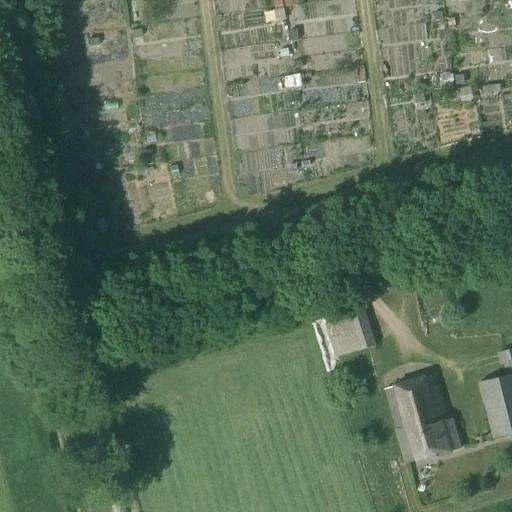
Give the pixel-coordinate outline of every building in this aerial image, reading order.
[(46,0),(47,14),(58,14),(57,0),(46,0)] [(118,25),(53,33),(59,78),(79,76),(84,70),(82,57),(87,50),(104,48),(116,34),(120,34),(122,52),(131,51),(133,66),(139,72),(155,70),(156,78),(163,69),(174,68),(176,81),(148,85),(166,101),(198,97),(187,13),(175,15),(169,10),(186,8),(185,0),(128,0),(129,3),(140,12),(127,14),(118,25)] [(254,0),(215,0),(216,9),(212,10),(214,28),(231,26),(233,42),(216,43),(218,60),(243,58),(244,72),(272,69),(270,48),(277,47),(272,3),(255,4),(254,0)] [(369,0),(373,41),(420,37),(416,0),(369,0)] [(455,0),(459,60),(497,58),(498,66),(510,66),(506,0),(455,0)] [(447,15),(422,22),(424,32),(450,25),(447,15)] [(382,55),(382,69),(428,67),(428,53),(382,55)] [(282,108),(230,111),(236,188),(244,187),(260,175),(260,165),(282,164),(281,153),(308,151),(311,148),(302,136),(292,143),(282,144),(298,131),(300,131),(311,123),(318,122),(320,150),(360,147),(356,99),(281,104),(287,100),(286,87),(273,88),(272,74),(255,75),(248,80),(250,101),(258,101),(269,92),(282,108)] [(142,184),(123,188),(128,215),(147,212),(142,184)] [(376,345),(365,306),(325,319),(336,356),(376,345)] [(511,348),(497,353),(502,375),(478,381),(493,439),(511,433),(511,348)] [(448,421),(434,373),(385,390),(405,463),(461,446),(452,420),(448,421)]
